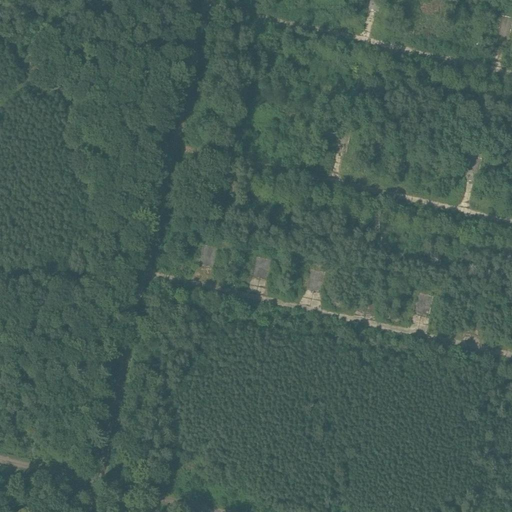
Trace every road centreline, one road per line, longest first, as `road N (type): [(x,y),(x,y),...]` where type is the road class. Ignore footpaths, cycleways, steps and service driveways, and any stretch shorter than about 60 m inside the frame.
road 1 (track): [(209,5),(94,511)]
road 2 (unknown): [(149,276),(511,357)]
road 3 (unknown): [(177,147),(511,220)]
road 4 (unknown): [(209,5),(511,73)]
road 5 (track): [(0,463),(199,511)]
